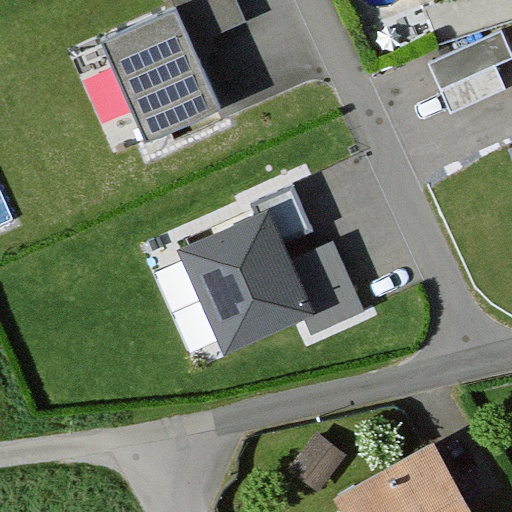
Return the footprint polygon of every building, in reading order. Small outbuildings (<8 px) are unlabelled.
[(235,0),(175,0),(180,10),(200,56),(218,48),(210,31),(243,17),(235,0)] [(180,10),(100,46),(144,145),(224,110),(200,56),(180,10)] [(429,59),(441,89),(497,66),(511,59),(511,53),(502,29),(429,59)] [(497,66),(441,89),(450,108),(505,84),(497,66)] [(256,210),(182,243),(229,346),(302,313),(280,263),(256,210)] [(333,239),(280,263),(302,313),(310,330),(363,306),(333,239)] [(316,429),(289,464),(317,485),(344,450),(316,429)] [(469,511),(431,447),(338,502),(343,511),(469,511)]
